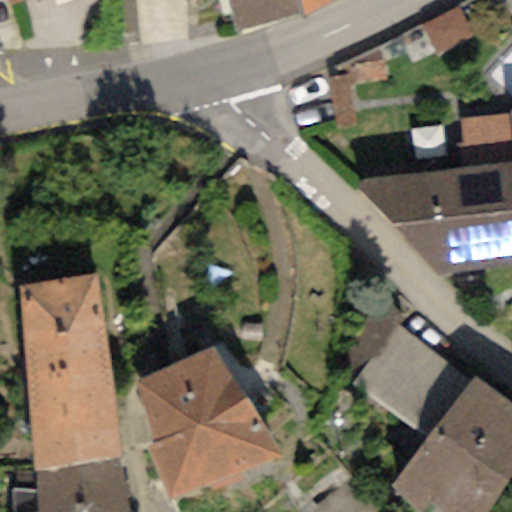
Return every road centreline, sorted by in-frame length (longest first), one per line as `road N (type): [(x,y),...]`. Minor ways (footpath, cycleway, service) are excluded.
road 1 (residential): [(511,380),(232,102),(217,74)]
road 2 (tertiary): [(217,74),(0,107)]
road 3 (tertiary): [(394,0),(299,49),(217,74)]
